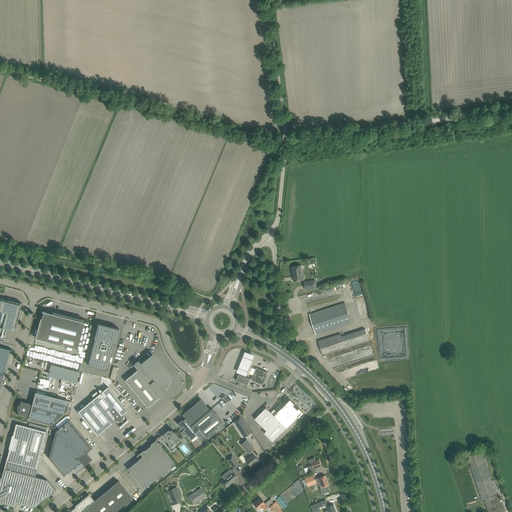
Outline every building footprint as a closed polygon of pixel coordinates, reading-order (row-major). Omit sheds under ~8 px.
[(294,281),(299,281),(304,280),(303,275),(302,275),(301,265),(292,267),(294,281)] [(315,281),(304,282),(305,290),(316,288),(315,281)] [(0,336),(5,338),(7,330),(14,331),(22,303),(9,300),(9,301),(0,299),(0,336)] [(345,303),(309,314),(316,334),(320,333),(346,325),(351,323),(345,303)] [(88,323),(83,321),(84,319),(52,311),(51,315),(47,313),(47,312),(41,310),(41,311),(43,312),(36,338),(77,349),(82,329),(81,329),(83,322),(88,323)] [(115,343),(119,328),(97,323),(94,337),(95,338),(88,365),(107,370),(114,343),(115,343)] [(322,355),(327,354),(345,348),(368,340),(365,329),(341,336),(340,334),(318,341),(322,355)] [(0,383),(0,384),(9,349),(0,346),(0,383)] [(39,359),(53,361),(54,357),(56,350),(54,350),(54,349),(44,347),(43,355),(40,354),(39,359)] [(73,361),(83,363),(84,358),(85,351),(80,351),(79,356),(74,355),(73,361)] [(163,390),(169,375),(152,355),(141,364),(138,360),(133,364),(138,370),(125,380),(147,407),(160,397),(161,399),(162,398),(166,394),(163,390)] [(48,376),(77,382),(79,371),(50,365),(48,376)] [(263,384),(267,372),(256,368),(251,380),(263,384)] [(247,385),(250,379),(238,374),(236,381),(247,385)] [(77,411),(97,436),(105,429),(104,428),(108,425),(108,426),(111,425),(113,422),(114,420),(121,421),(122,417),(121,415),(126,411),(127,411),(108,386),(77,411)] [(69,401),(40,393),(35,392),(32,405),(30,404),(30,403),(20,401),(20,402),(19,404),(18,405),(17,406),(17,408),(17,410),(17,411),(17,413),(17,414),(27,417),(27,416),(29,416),(28,419),(33,420),(50,424),(67,411),(69,401)] [(266,407),(254,419),(266,431),(264,433),(273,442),(287,428),(298,417),(299,417),(303,413),(299,408),(297,409),(293,405),(295,404),(290,399),(285,404),(286,404),(282,407),(281,407),(282,408),(277,412),(274,409),(271,412),(266,407)] [(212,408),(210,410),(201,400),(184,415),(186,418),(197,431),(201,436),(203,434),(206,438),(207,437),(208,439),(216,433),(214,431),(222,424),(223,423),(216,415),(217,414),(212,408)] [(234,421),(243,434),(244,437),(248,434),(251,433),(241,417),(234,421)] [(201,436),(197,431),(186,418),(185,419),(185,420),(184,421),(183,419),(181,421),(181,420),(178,423),(179,423),(178,424),(181,428),(183,427),(185,429),(183,430),(183,431),(186,434),(186,435),(191,440),(196,436),(194,433),(195,432),(200,437),(201,436)] [(73,452),(83,465),(88,461),(88,460),(90,458),(86,452),(92,447),(69,419),(55,431),(73,452)] [(8,454),(6,460),(37,468),(46,432),(16,424),(14,430),(13,435),(12,435),(8,448),(9,449),(8,454)] [(173,441),(174,442),(180,438),(175,433),(175,431),(174,432),(172,429),(168,431),(162,436),(163,436),(170,444),(170,443),(173,441)] [(56,467),(73,452),(55,431),(48,458),(56,467)] [(139,459),(128,469),(143,487),(150,481),(152,483),(176,463),(163,448),(164,447),(161,443),(160,444),(157,441),(158,441),(157,440),(156,441),(156,440),(153,442),(151,444),(152,445),(145,450),(144,450),(137,456),(139,459)] [(254,448),(251,445),(247,440),(241,445),(248,453),(251,456),(246,460),(248,463),(251,466),(255,464),(254,463),(258,459),(251,451),(254,448)] [(492,481),(486,464),(482,451),(467,456),(472,469),(479,490),(482,500),(484,499),(488,511),(504,511),(497,491),(498,491),(494,480),(492,481)] [(73,452),(56,467),(63,476),(73,468),(75,470),(78,468),(79,469),(83,465),(73,452)] [(234,468),(239,464),(232,455),(227,460),(234,468)] [(311,465),(312,465),(313,469),(316,468),(321,466),(319,459),(316,461),(314,458),(308,460),(311,465)] [(0,477),(0,502),(16,506),(17,503),(33,508),(46,497),(55,489),(47,480),(35,476),(37,468),(6,460),(4,468),(3,468),(1,478),(0,477)] [(238,477),(232,470),(231,469),(226,473),(229,475),(221,482),(226,488),(232,483),(232,482),(238,477)] [(321,488),(324,487),(326,493),(330,491),(328,486),(329,485),(325,475),(320,477),(317,478),(321,488)] [(305,479),(303,480),(305,486),(307,485),(308,486),(316,483),(313,476),(305,479)] [(80,511),(115,511),(132,498),(118,480),(94,500),(89,495),(75,506),(76,507),(80,511)] [(174,504),(182,501),(176,487),(169,490),(174,504)] [(189,496),(194,504),(201,499),(206,496),(201,488),(193,493),(192,491),(190,493),(191,495),(189,496)] [(254,503),(257,507),(258,509),(257,510),(258,511),(261,511),(264,510),(268,507),(265,504),(265,503),(261,499),(258,501),(257,501),(254,503)] [(326,500),(311,505),(313,510),(320,507),(328,505),(326,500)] [(281,509),(281,508),(276,502),(274,504),(274,503),(270,507),(274,511),(276,511),(277,511),(281,511),(282,511),(282,510),(281,509)]
